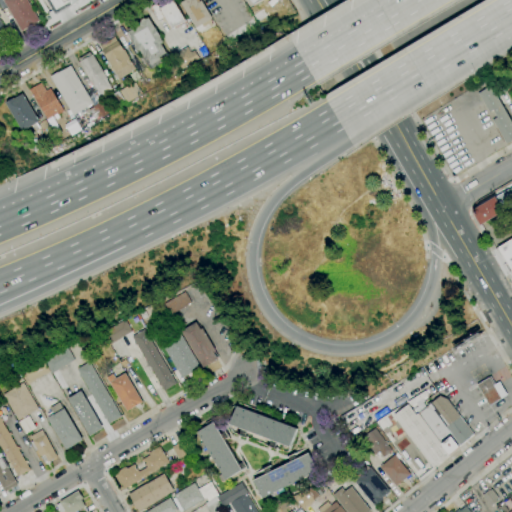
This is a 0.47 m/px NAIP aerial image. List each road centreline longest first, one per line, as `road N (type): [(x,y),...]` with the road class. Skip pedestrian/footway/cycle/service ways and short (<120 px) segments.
road 1 (motorway): [(397,128),(434,250),(424,298),(378,343),(307,343),(278,324),(251,267),(258,224),(277,196),(350,143)]
road 2 (motorway): [(0,283),(186,199),(335,118)]
road 3 (motorway): [(306,68),(165,148),(0,224)]
road 4 (residential): [(244,367),(228,385),(11,511)]
road 5 (primary): [(397,128),(511,323)]
road 6 (primary): [(318,0),(397,128)]
road 7 (residential): [(124,0),(0,73)]
road 8 (motorway): [(420,0),(306,68)]
road 9 (residential): [(511,430),(412,511)]
